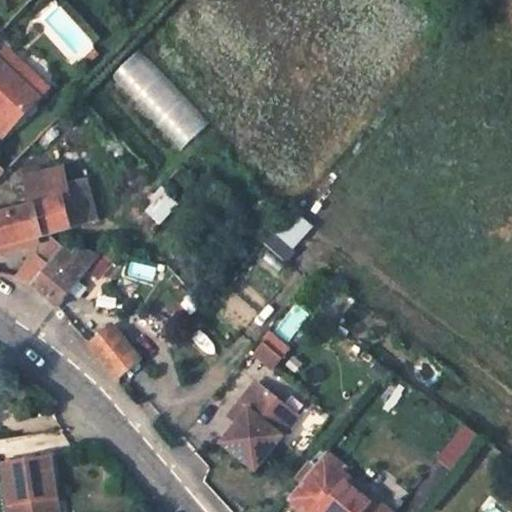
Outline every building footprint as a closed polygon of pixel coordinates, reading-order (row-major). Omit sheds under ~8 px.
[(49,88),(8,49),(0,56),(0,58),(41,97),(49,88)] [(142,52),(114,79),(182,150),(210,123),(142,52)] [(0,131),(21,108),(27,113),(41,97),(0,58),(0,131)] [(0,131),(0,141),(27,113),(21,108),(0,131)] [(68,187),(64,170),(27,179),(33,209),(67,200),(71,199),(68,187)] [(74,228),(97,219),(88,181),(68,187),(71,199),(67,200),(74,228)] [(74,228),(67,200),(33,209),(0,216),(0,247),(50,235),(74,228)] [(289,259),(316,227),(297,212),(271,244),(289,259)] [(58,306),(99,257),(76,250),(71,255),(64,248),(49,267),(33,286),(58,306)] [(49,267),(35,256),(18,278),(25,281),(33,286),(49,267)] [(141,360),(113,325),(89,346),(104,365),(116,379),(141,360)] [(271,333),(256,356),(277,370),(292,347),(271,333)] [(221,442),(254,469),(281,437),(270,428),(287,408),(256,382),(233,411),(241,417),(237,423),(221,442)] [(281,437),(297,416),(287,408),(270,428),(281,437)] [(233,411),(229,416),(237,423),(241,417),(233,411)] [(469,424),(440,456),(458,472),(487,439),(469,424)] [(325,452),(288,498),(303,511),(310,511),(313,509),(316,511),(388,511),(342,473),(345,469),(325,452)] [(58,501),(52,457),(4,465),(10,511),(47,511),(47,503),(58,501)] [(47,511),(59,511),(58,501),(47,503),(47,511)]
